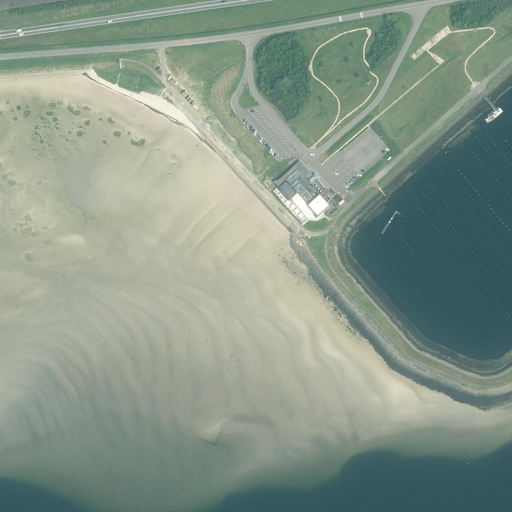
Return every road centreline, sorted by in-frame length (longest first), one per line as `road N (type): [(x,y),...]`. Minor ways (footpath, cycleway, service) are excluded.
road 1 (unclassified): [(0,57),(231,37),(447,0)]
road 2 (trunk): [(0,35),(249,0)]
